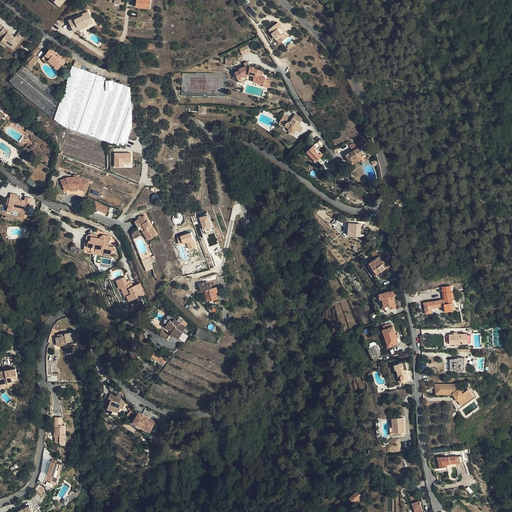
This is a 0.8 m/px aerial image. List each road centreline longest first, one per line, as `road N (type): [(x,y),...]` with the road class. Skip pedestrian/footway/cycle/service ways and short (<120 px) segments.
road 1 (unclassified): [(0,503),(30,486),(37,468),(43,339),(61,314),(79,317),(115,379),(155,408),(189,415),(220,409),(262,378),(269,309),(225,144),(259,149),(339,205),(379,210)]
road 2 (residential): [(437,511),(411,319),(379,210)]
road 3 (unclassified): [(379,210),(388,197),(375,128),(349,72),(280,0)]
